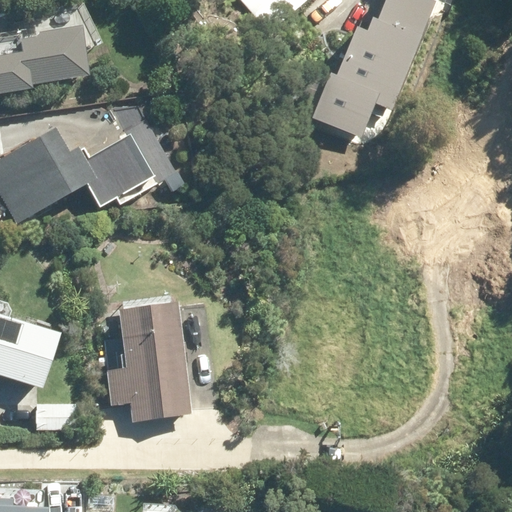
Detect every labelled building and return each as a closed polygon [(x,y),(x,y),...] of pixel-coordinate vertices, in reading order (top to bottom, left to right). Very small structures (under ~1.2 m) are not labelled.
[(239,0),(264,31),(301,0),(239,0)] [(326,72),(308,118),(359,137),(372,103),(389,110),(431,1),(429,0),(428,0),(379,0),(372,20),(366,18),(364,24),(359,22),(356,29),(349,26),(331,74),(326,72)] [(0,91),(26,87),(25,83),(80,75),(72,26),(30,33),(30,38),(15,40),(17,54),(0,56),(0,91)] [(103,108),(64,114),(68,144),(107,138),(103,108)] [(50,127),(0,156),(0,196),(15,222),(91,178),(73,148),(65,153),(50,127)] [(122,369),(102,372),(107,406),(128,403),(131,421),(188,413),(173,302),(114,310),(122,369)] [(0,376),(38,388),(55,333),(0,316),(0,376)] [(72,405),(36,406),(37,425),(73,425),(72,405)] [(44,511),(10,510),(11,501),(0,500),(0,511),(44,511)]
